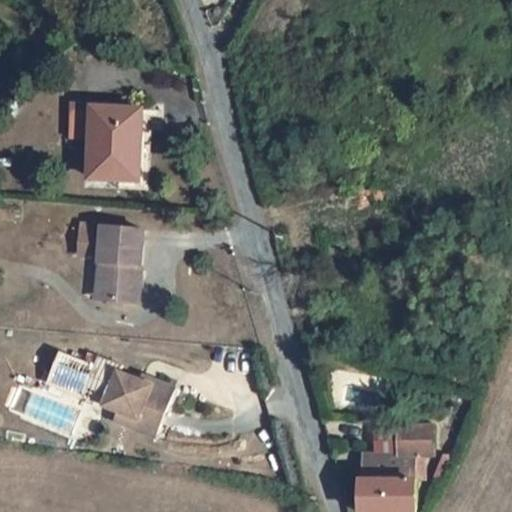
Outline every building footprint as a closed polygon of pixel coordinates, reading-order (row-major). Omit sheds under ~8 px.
[(62,109),(83,107),(87,147),(137,141),(130,73),(80,79),(80,80),(59,82),(62,109)] [(120,199),(77,200),(78,271),(122,269),(120,199)] [(164,407),(181,356),(163,351),(159,362),(139,355),(122,349),(125,339),(99,330),(90,358),(129,372),(125,381),(144,386),(140,399),(164,407)] [(143,344),(139,355),(159,362),(163,351),(143,344)] [(129,372),(90,358),(87,369),(125,381),(129,372)] [(125,381),(121,393),(140,399),(144,386),(125,381)] [(421,449),(437,449),(454,449),(454,425),(421,425),(421,449)] [(437,449),(421,449),(401,450),(386,448),(383,508),(435,510),(437,449)]
